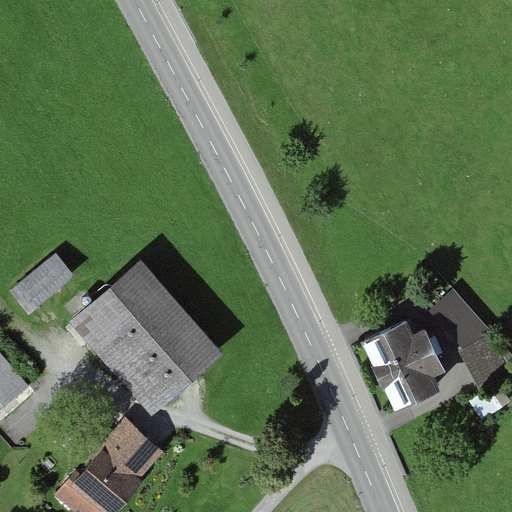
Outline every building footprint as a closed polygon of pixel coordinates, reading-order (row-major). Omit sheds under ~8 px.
[(55,260),(13,291),(27,311),(69,279),(55,260)] [(209,353),(128,263),(65,320),(146,409),(209,353)] [(370,330),(371,332),(364,335),(396,404),(440,383),(434,369),(446,363),(426,321),(414,327),(407,313),(370,330)] [(0,411),(27,388),(0,356),(0,411)] [(111,511),(162,455),(121,419),(60,489),(87,511),(111,511)]
